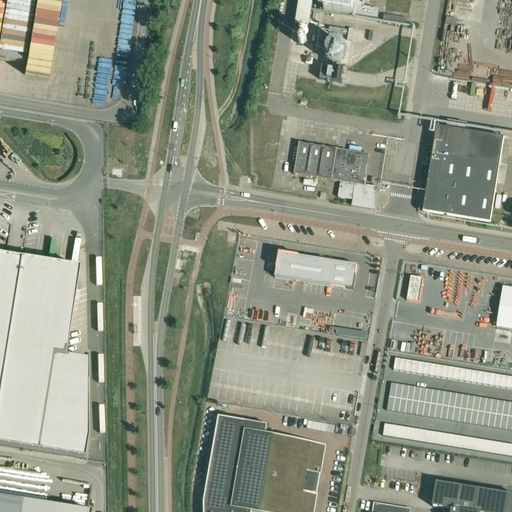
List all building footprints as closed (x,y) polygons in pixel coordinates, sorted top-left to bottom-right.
[(380,11),(364,9),(365,0),(326,0),(324,12),(378,21),(379,17),(380,11)] [(407,25),(408,19),(384,16),(383,22),(407,25)] [(344,71),(322,67),(320,80),(342,84),(344,71)] [(423,157),(422,164),(426,165),(427,165),(431,165),(423,212),(443,215),(443,214),(447,215),(447,216),(490,223),(504,138),(437,127),(432,159),(428,159),(428,158),(423,157)] [(365,185),(363,185),(368,156),(369,156),(369,155),(334,149),(334,150),(325,148),(325,147),(322,147),(322,148),(313,146),(313,145),(310,145),(310,146),(301,144),(302,144),(299,143),(294,175),(341,182),(338,198),(357,201),(356,204),(372,206),(374,196),(369,195),(370,187),(367,187),(367,186),(366,186),(365,186),(365,185)] [(279,254),(275,278),(353,291),(357,266),(279,254)] [(21,260),(0,256),(0,446),(84,460),(87,438),(86,361),(65,358),(79,269),(21,260)] [(413,284),(410,304),(422,306),(425,286),(413,284)] [(511,289),(503,288),(497,328),(511,330),(511,289)] [(396,396),(396,399),(401,400),(404,386),(398,385),(396,396)] [(404,386),(401,400),(407,401),(410,387),(404,386)] [(410,387),(407,401),(413,402),(416,388),(410,387)] [(416,388),(413,402),(419,403),(421,389),(416,388)] [(421,389),(419,403),(425,404),(427,390),(421,389)] [(427,390),(425,404),(431,405),(433,391),(427,390)] [(433,391),(431,405),(437,406),(439,392),(433,391)] [(439,392),(437,406),(443,407),(445,393),(439,392)] [(445,393),(443,407),(449,408),(451,394),(445,393)] [(451,394),(449,408),(455,409),(457,395),(451,394)] [(457,395),(455,409),(461,409),(463,396),(457,395)] [(463,396),(461,409),(467,410),(469,397),(463,396)] [(469,397),(467,410),(472,411),(475,398),(469,397)] [(475,398),(472,411),(478,412),(481,399),(475,398)] [(395,402),(393,413),(399,414),(401,400),(396,399),(395,402)] [(481,399),(478,412),(484,413),(487,400),(481,399)] [(401,400),(399,414),(405,415),(407,401),(401,400)] [(487,400),(484,413),(490,414),(493,400),(487,400)] [(493,400),(490,414),(496,415),(498,401),(493,400)] [(407,401),(405,415),(411,416),(413,402),(407,401)] [(498,401),(496,415),(502,416),(504,402),(498,401)] [(413,402),(411,416),(417,417),(419,403),(413,402)] [(504,402),(502,416),(508,417),(510,403),(504,402)] [(419,403),(417,417),(423,418),(425,404),(419,403)] [(425,404),(423,418),(429,418),(431,405),(425,404)] [(431,405),(429,418),(435,419),(437,406),(431,405)] [(437,406),(435,419),(441,420),(443,407),(437,406)] [(443,407),(441,420),(447,421),(449,408),(443,407)] [(449,408),(447,421),(452,422),(455,409),(449,408)] [(455,409),(452,422),(458,423),(461,409),(455,409)] [(461,409),(458,423),(464,424),(467,410),(461,409)] [(467,410),(464,424),(470,425),(472,411),(467,410)] [(472,411),(470,425),(476,426),(478,412),(472,411)] [(478,412),(476,426),(482,427),(484,413),(478,412)] [(484,413),(482,427),(488,428),(490,414),(484,413)] [(490,414),(488,428),(494,429),(496,415),(490,414)] [(496,415),(494,429),(500,430),(502,416),(496,415)] [(502,416),(500,430),(506,431),(508,417),(502,416)] [(313,511),(317,494),(318,493),(317,493),(320,475),(321,475),(321,474),(320,474),(325,446),(266,435),(267,426),(219,417),(204,503),(203,511),(313,511)] [(511,511),(511,494),(437,482),(433,507),(452,510),(451,511),(511,511)] [(88,511),(0,497),(0,511),(88,511)]
